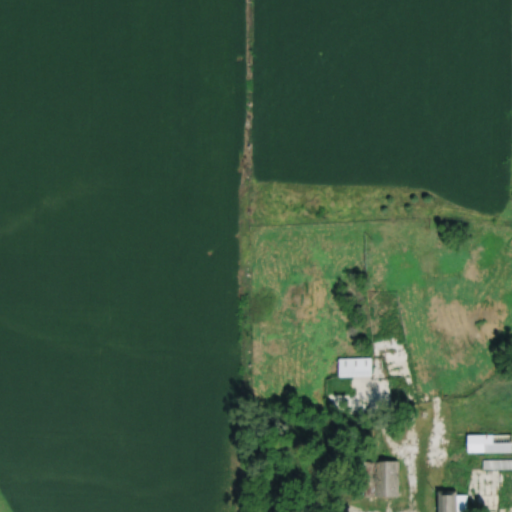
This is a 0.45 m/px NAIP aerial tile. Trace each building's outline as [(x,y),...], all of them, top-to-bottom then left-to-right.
[(370,358),(337,358),(337,377),(370,377),(370,358)] [(466,453),(510,453),(510,434),(466,434),(466,453)] [(511,459),(482,460),(482,469),(511,468),(511,459)] [(397,498),(397,462),(360,462),(360,498),(397,498)] [(466,511),(466,493),(437,493),(437,511),(466,511)]
